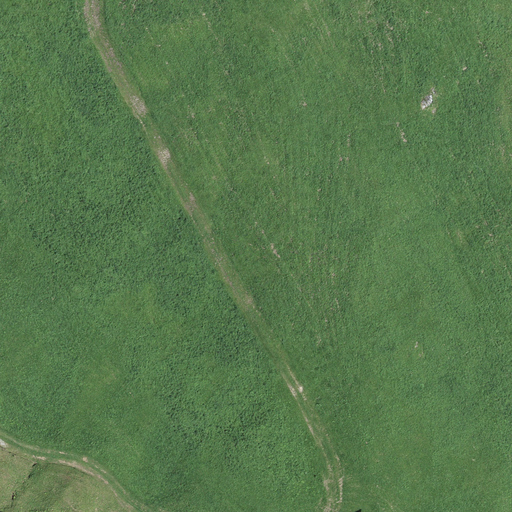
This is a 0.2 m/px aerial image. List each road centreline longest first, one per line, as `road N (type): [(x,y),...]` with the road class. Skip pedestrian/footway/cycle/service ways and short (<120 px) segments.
road 1 (track): [(328,511),(329,452),(96,0)]
road 2 (track): [(0,445),(22,459),(99,470),(129,511)]
